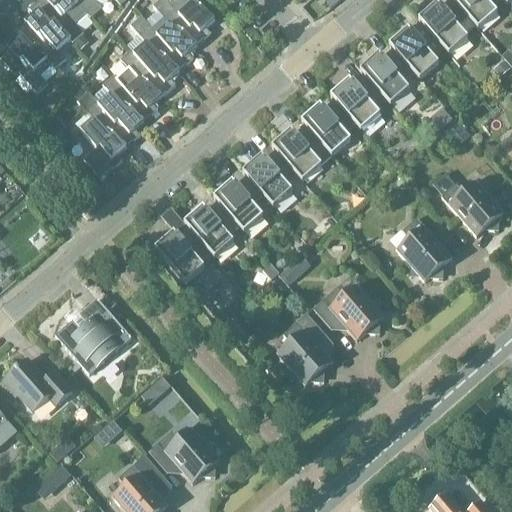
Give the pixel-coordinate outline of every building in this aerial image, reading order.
[(33,18),(25,25),(43,44),(36,50),(53,69),(55,72),(56,72),(60,68),(63,66),(67,62),(59,54),(70,44),(71,43),(54,24),(60,19),(43,0),(42,0),(28,12),(33,18)] [(43,0),(60,19),(54,24),(71,43),(70,44),(73,47),(74,46),(82,39),(84,37),(77,28),(88,18),(89,18),(72,0),(43,0)] [(72,0),(89,18),(88,18),(91,21),(102,12),(94,3),(97,0),(72,0)] [(163,21),(152,31),(151,31),(168,50),(161,56),(178,75),(193,62),(188,56),(196,49),(179,30),(185,25),(169,6),(169,5),(164,0),(163,0),(153,9),(163,21)] [(175,0),(169,5),(169,6),(185,25),(179,30),(196,49),(211,37),(206,31),(215,23),(214,22),(213,23),(198,5),(203,0),(175,0)] [(450,0),(452,1),(468,20),(479,32),(497,16),(487,4),(491,0),(450,0)] [(419,23),(422,27),(444,52),(449,58),(468,41),(458,29),(468,20),(452,1),(436,15),(432,11),(419,23)] [(145,46),(134,56),(133,57),(150,75),(144,81),(161,100),(175,88),(170,82),(178,75),(161,56),(168,50),(151,31),(152,31),(141,19),(130,29),(145,46)] [(43,44),(25,25),(11,38),(16,43),(0,57),(0,61),(16,79),(19,76),(38,98),(49,88),(41,79),(53,69),(36,50),(43,44)] [(389,48),(393,52),(410,71),(420,83),(439,67),(434,61),(444,52),(422,27),(406,41),(403,37),(389,48)] [(82,39),(74,46),(80,52),(88,46),(82,39)] [(360,74),(364,78),(386,103),(391,109),(410,92),(399,80),(410,71),(393,52),(377,66),(374,62),(360,74)] [(128,72),(116,82),(132,101),(126,106),(143,126),(158,113),(153,107),(161,100),(144,81),(150,75),(133,57),(134,56),(131,53),(120,63),(128,72)] [(504,64),(494,73),(500,80),(510,72),(504,64)] [(60,68),(56,72),(63,80),(70,74),(63,66),(60,68)] [(331,99),(334,103),(356,128),(362,134),(381,118),(375,112),(386,103),(364,78),(348,92),(344,88),(331,99)] [(110,97),(98,107),(115,126),(108,132),(125,151),(140,138),(135,132),(143,126),(126,106),(132,101),(116,82),(114,79),(102,88),(110,97)] [(77,90),(70,96),(75,102),(82,96),(77,90)] [(83,100),(77,104),(85,114),(92,122),(80,133),(96,151),(83,162),(101,182),(123,163),(118,158),(125,151),(108,132),(115,126),(98,107),(96,104),(88,95),(83,100)] [(302,125),(305,129),(322,148),(332,159),(351,143),(346,137),(356,128),(334,103),(319,117),(315,113),(302,125)] [(455,123),(441,136),(452,148),(467,135),(457,122),(455,123)] [(286,138),(272,150),(276,154),(293,173),(303,185),(309,180),(322,168),(332,159),(322,148),(305,129),(293,139),(289,142),(286,138)] [(243,175),(247,180),(263,199),(274,210),(293,194),(282,182),(293,173),(276,154),(260,168),(256,164),(243,175)] [(214,201),(217,205),(239,230),(244,236),(263,219),(253,208),(263,199),(247,180),(231,193),(227,189),(214,201)] [(442,201),(447,207),(476,240),(487,231),(489,234),(499,235),(499,225),(497,222),(504,216),(476,184),(463,195),(456,188),(442,201)] [(419,194),(419,198),(423,202),(427,203),(431,199),(431,194),(428,191),(423,190),(419,194)] [(184,226),(188,230),(210,256),(215,261),(234,245),(229,239),(239,230),(217,205),(201,219),(198,215),(184,226)] [(452,261),(447,256),(417,222),(402,235),(409,242),(396,253),(424,286),(431,280),(433,282),(443,283),(444,273),(441,271),(452,261)] [(210,256),(188,230),(172,244),(169,240),(155,252),(186,287),(205,270),(200,265),(210,256)] [(301,258),(280,276),(289,287),(310,268),(301,258)] [(269,268),(261,275),(270,285),(278,278),(269,268)] [(278,280),(267,289),(277,300),(287,291),(278,280)] [(380,338),(380,329),(378,326),(385,320),(356,287),(344,299),(337,291),(313,312),(332,333),(341,326),(357,344),(367,335),(370,338),(380,338)] [(55,339),(60,345),(89,379),(132,342),(97,303),(55,339)] [(326,339),(307,318),(283,338),(290,346),(277,357),(293,376),(292,386),(302,386),(305,390),(312,383),(314,386),(324,387),(325,377),(322,375),(333,365),(330,362),(333,347),(326,339)] [(14,401),(18,398),(33,415),(49,401),(56,409),(72,395),(55,375),(46,383),(29,363),(1,387),(14,401)] [(163,382),(156,388),(162,395),(169,389),(163,382)] [(0,416),(0,448),(15,435),(17,437),(18,437),(0,416)] [(113,424),(95,440),(102,449),(121,433),(113,424)] [(173,435),(146,458),(165,479),(177,469),(192,487),(203,478),(205,481),(215,482),(216,472),(214,469),(220,463),(208,449),(192,431),(179,442),(173,435)] [(54,452),(48,458),(56,468),(63,462),(54,452)] [(125,489),(112,500),(122,511),(164,511),(168,508),(165,505),(172,490),(145,459),(134,469),(119,482),(125,489)] [(61,469),(52,477),(61,487),(70,478),(61,469)] [(431,509),(427,511),(426,511),(486,511),(481,505),(472,511),(460,511),(446,495),(442,499),(441,497),(437,497),(430,503),(430,507),(431,509)]
